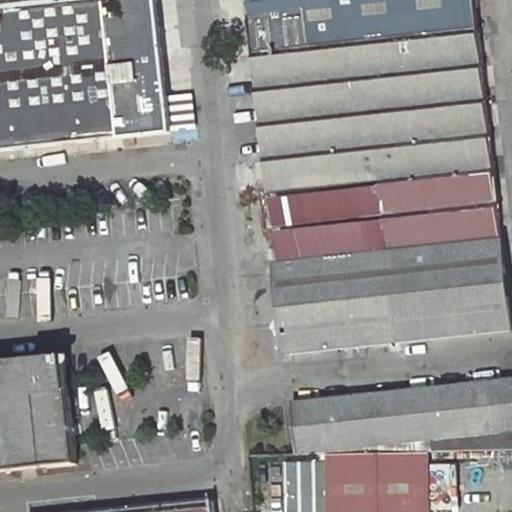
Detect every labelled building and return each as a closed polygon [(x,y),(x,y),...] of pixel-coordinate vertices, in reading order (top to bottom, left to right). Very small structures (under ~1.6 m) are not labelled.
[(0,0),(0,153),(173,136),(159,0),(0,0)] [(251,0),(287,352),(511,330),(511,320),(478,0),(251,0)] [(257,120),(245,121),(248,153),(260,151),(257,120)] [(70,367),(0,374),(0,474),(80,466),(70,367)] [(433,449),(511,447),(511,378),(292,401),(298,452),(333,451),(433,449)] [(432,511),(433,449),(333,451),(333,458),(288,458),(288,511),(432,511)] [(216,511),(215,501),(102,511),(216,511)]
